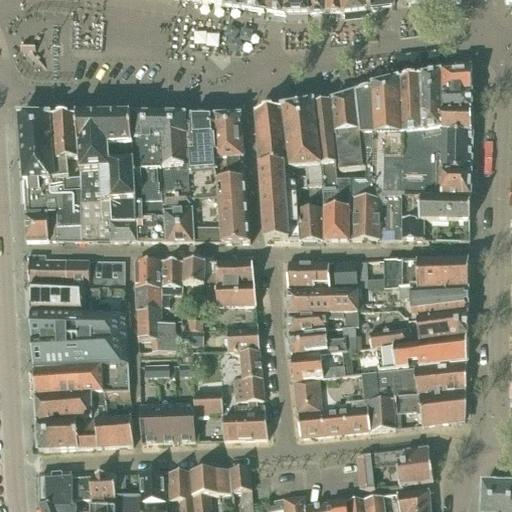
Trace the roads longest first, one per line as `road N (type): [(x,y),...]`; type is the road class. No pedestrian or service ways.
road 1 (residential): [(2,251),(275,253)]
road 2 (unclassified): [(17,511),(2,251)]
road 3 (residential): [(290,455),(54,467)]
road 4 (residential): [(275,253),(497,255)]
road 5 (residential): [(496,37),(503,66),(497,255)]
road 6 (residential): [(290,455),(275,253)]
road 7 (residential): [(480,453),(432,440),(290,455)]
road 8 (residential): [(497,255),(489,441)]
